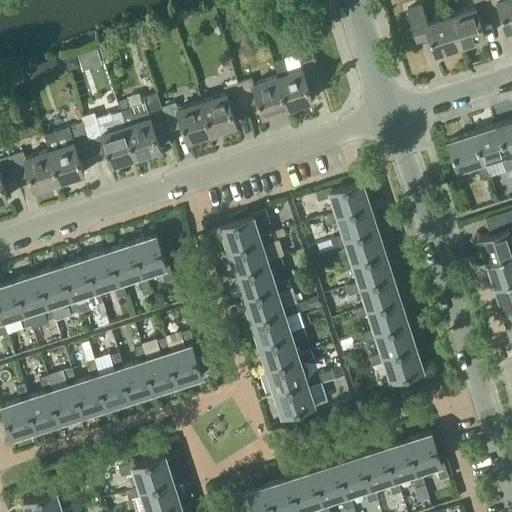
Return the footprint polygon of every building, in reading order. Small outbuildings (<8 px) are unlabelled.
[(490,14),(485,0),(472,0),(474,5),(450,13),(460,45),(485,36),(479,17),(490,14)] [(507,30),(511,27),(511,0),(485,0),(490,14),(501,10),(507,30)] [(460,45),(450,13),(426,20),(420,3),(408,7),(417,37),(429,33),(435,53),(460,45)] [(137,35),(125,30),(122,38),(134,43),(137,35)] [(74,68),(78,61),(76,55),(65,59),(68,70),(74,68)] [(321,80),(313,56),(300,60),(301,66),(277,73),(288,106),(312,98),(308,84),(321,80)] [(47,66),(45,60),(28,66),(32,79),(45,75),(47,66)] [(251,74),(237,79),(245,105),(259,100),(263,114),(288,106),(277,73),(253,81),(251,74)] [(226,90),(201,98),(212,131),(236,123),(232,109),(245,105),(237,79),(224,83),(226,90)] [(146,99),(120,107),(136,155),(160,147),(156,133),(169,129),(161,104),(157,90),(144,94),(146,99)] [(175,99),(161,104),(169,129),(183,125),(187,138),(212,131),(201,98),(177,106),(175,99)] [(85,128),(94,153),(107,149),(111,163),(136,155),(120,107),(96,115),(95,110),(80,114),(82,119),(84,128),(85,128)] [(511,117),(496,123),(506,152),(510,151),(511,150),(511,117)] [(80,158),(94,153),(85,128),(84,128),(82,119),(45,131),(50,146),(60,179),(84,172),(80,158)] [(506,152),(496,123),(472,130),(482,160),(485,159),(500,154),(505,168),(511,165),(511,157),(510,151),(506,152)] [(457,168),(476,162),(481,176),(490,173),(485,159),(482,160),(472,130),(448,138),(457,168)] [(60,179),(50,146),(25,154),(23,148),(10,152),(18,178),(30,174),(34,187),(60,179)] [(0,198),(8,196),(3,183),(18,178),(10,152),(0,155),(0,198)] [(369,202),(362,177),(331,187),(330,185),(315,190),(318,198),(332,193),(337,208),(338,212),(369,202)] [(377,225),(369,202),(338,212),(337,208),(323,212),(326,221),(340,217),(345,232),(346,236),(377,225)] [(221,223),(229,247),(261,237),(259,233),(254,219),(268,214),(265,206),(251,211),(251,213),(221,223)] [(479,236),(487,261),(511,251),(511,235),(511,232),(511,231),(511,207),(485,216),(491,232),(479,236)] [(385,249),(377,225),(346,236),(345,232),(331,237),(334,246),(348,241),(352,255),(354,259),(385,249)] [(273,230),(275,237),(286,233),(284,226),(273,230)] [(268,261),(267,257),(262,242),(276,238),(273,229),(259,233),(261,237),(229,247),(236,271),(268,261)] [(156,232),(131,240),(142,272),(145,271),(160,266),(165,279),(173,277),(169,262),(166,263),(156,232)] [(118,279),(122,278),(137,273),(141,287),(150,284),(145,271),(142,272),(131,240),(108,248),(118,279)] [(95,287),(98,286),(113,281),(117,295),(126,292),(122,278),(118,279),(108,248),(84,255),(95,287)] [(392,273),(392,272),(385,249),(354,259),(352,255),(338,260),(341,269),(355,265),(360,279),(361,283),(392,273)] [(511,278),(511,251),(487,261),(495,285),(511,278)] [(276,284),(274,281),(270,267),(283,263),(280,253),(267,257),(268,261),(236,271),(244,295),(276,284)] [(84,255),(61,263),(71,294),(74,294),(89,289),(93,302),(103,299),(98,286),(95,287),(84,255)] [(78,307),(74,294),(71,294),(61,263),(38,270),(48,302),(51,301),(65,297),(70,310),(78,307)] [(56,314),(51,301),(48,302),(38,270),(14,278),(24,310),(27,309),(42,304),(46,318),(56,314)] [(368,306),(400,296),(392,273),(361,283),(360,279),(346,283),(349,292),(362,288),(367,303),(368,306)] [(283,308),(282,304),(277,289),(291,285),(288,276),(274,281),(276,284),(244,295),(251,318),(283,308)] [(24,310),(14,278),(0,282),(0,314),(1,317),(4,317),(18,312),(23,325),(32,322),(27,309),(24,310)] [(511,305),(511,278),(495,285),(502,309),(511,305)] [(321,302),(318,293),(307,297),(310,306),(321,302)] [(408,320),(400,296),(368,306),(367,303),(353,307),(356,317),(370,312),(375,326),(376,330),(408,320)] [(291,331),(290,328),(285,313),(298,309),(295,300),(282,304),(283,308),(251,318),(259,341),(291,331)] [(199,315),(195,303),(187,306),(190,317),(199,315)] [(511,305),(502,309),(510,333),(511,332),(511,305)] [(1,317),(0,314),(0,332),(8,330),(4,317),(1,317)] [(107,314),(96,318),(99,325),(110,321),(107,314)] [(383,354),(415,343),(408,320),(376,330),(375,326),(361,330),(364,339),(377,335),(382,349),(383,354)] [(299,355),(297,351),(292,337),(306,332),(303,323),(290,328),(291,331),(259,341),(266,365),(299,355)] [(189,326),(188,327),(181,329),(185,342),(170,347),(166,348),(177,381),(202,373),(192,342),(194,341),(189,326)] [(161,350),(146,355),(143,356),(153,389),(177,381),(166,348),(170,347),(166,334),(157,337),(161,350)] [(143,356),(146,355),(142,341),(133,344),(138,357),(123,362),(119,363),(130,396),(153,389),(143,356)] [(391,378),(423,367),(415,343),(383,354),(382,349),(368,353),(371,363),(385,359),(391,378)] [(306,378),(305,374),(300,360),(314,356),(311,346),(297,351),(299,355),(266,365),(274,389),(306,378)] [(107,404),(130,396),(119,363),(123,362),(118,349),(109,352),(114,366),(99,370),(96,371),(107,404)] [(91,374),(77,378),(73,380),(83,411),(107,404),(96,371),(99,370),(95,358),(86,361),(91,374)] [(73,380),(77,378),(72,365),(63,368),(68,381),(53,386),(49,387),(60,419),(83,411),(73,380)] [(282,413),(314,403),(308,383),(321,379),(318,370),(305,374),(306,378),(274,389),(282,413)] [(49,387),(53,386),(49,373),(39,376),(43,389),(29,394),(26,395),(36,427),(60,419),(49,387)] [(26,395),(29,394),(25,380),(16,383),(20,396),(1,402),(12,434),(36,427),(26,395)] [(418,469),(420,468),(435,464),(439,477),(448,474),(444,459),(441,460),(431,429),(407,437),(418,469)] [(394,477),(398,476),(412,471),(416,484),(425,482),(420,468),(418,469),(407,437),(384,445),(394,477)] [(371,484),(374,483),(388,479),(392,492),(402,489),(398,476),(394,477),(384,445),(360,452),(371,484)] [(132,459),(118,463),(121,473),(134,469),(138,484),(139,487),(172,477),(164,452),(133,462),(132,459)] [(346,492),(349,492),(365,486),(369,499),(378,496),(374,483),(371,484),(360,452),(336,460),(346,492)] [(336,460),(313,468),(323,500),(325,499),(340,494),(344,507),(353,505),(349,492),(346,492),(336,460)] [(329,511),(330,511),(325,499),(323,500),(313,468),(289,475),(299,507),(302,506),(317,501),(320,511),(329,511)] [(299,507),(289,475),(266,483),(274,511),(285,511),(293,509),(294,511),(303,511),(302,506),(299,507)] [(139,487),(138,484),(126,488),(128,497),(141,493),(146,506),(147,510),(180,500),(172,477),(139,487)] [(62,511),(61,509),(56,494),(70,489),(67,480),(52,485),(53,488),(23,498),(27,511),(62,511)] [(416,484),(415,485),(419,498),(429,495),(425,482),(416,484)] [(274,511),(266,483),(241,491),(248,511),(274,511)] [(147,510),(146,506),(133,511),(183,511),(180,500),(147,510)]
